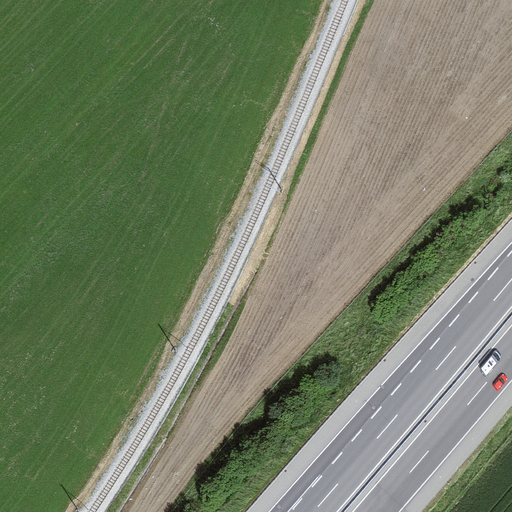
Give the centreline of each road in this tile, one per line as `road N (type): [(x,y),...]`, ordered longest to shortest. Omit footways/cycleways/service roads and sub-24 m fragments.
road 1 (motorway): [(511,277),(312,511)]
road 2 (motorway): [(375,511),(511,351)]
